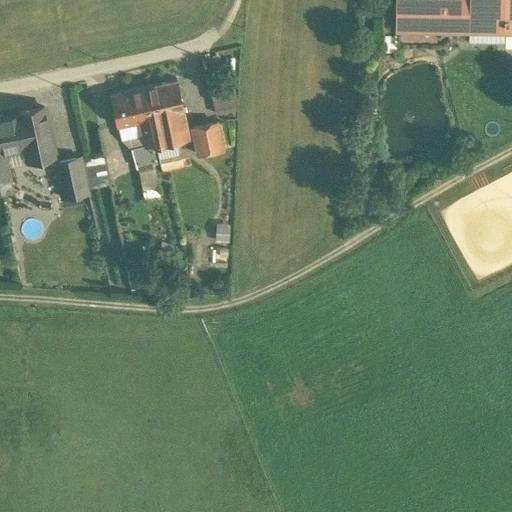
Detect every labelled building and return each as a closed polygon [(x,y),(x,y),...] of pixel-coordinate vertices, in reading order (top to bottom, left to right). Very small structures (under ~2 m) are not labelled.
[(469,0),(396,0),(396,28),(398,28),(398,25),(469,27),(469,0)] [(511,0),(469,0),(469,27),(469,29),(471,29),(471,24),(504,25),(504,29),(507,29),(511,19),(511,18),(511,0)] [(177,78),(144,85),(156,142),(156,143),(157,143),(189,136),(177,78)] [(144,85),(111,92),(118,125),(119,125),(122,136),(142,132),(144,144),(145,145),(156,142),(144,85)] [(234,85),(211,90),(216,112),(235,108),(236,96),(234,85)] [(18,113),(0,116),(0,177),(11,175),(8,163),(54,153),(44,105),(17,111),(18,113)] [(217,120),(192,125),(197,152),(223,147),(217,120)] [(156,142),(145,145),(144,144),(132,147),(137,166),(159,161),(157,143),(156,143),(156,142)] [(80,155),(55,161),(63,196),(88,190),(88,188),(83,165),(80,155)] [(106,160),(83,165),(88,188),(111,184),(106,160)]
